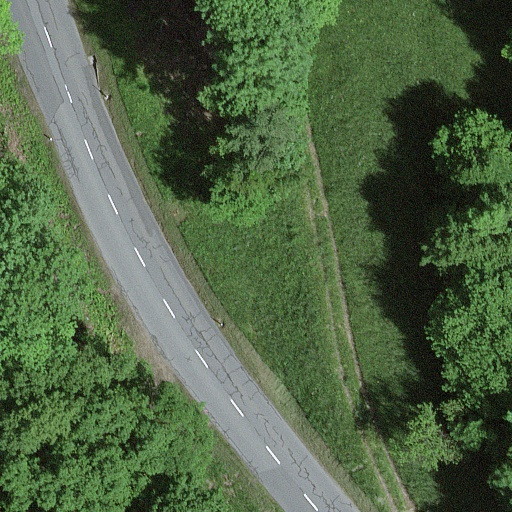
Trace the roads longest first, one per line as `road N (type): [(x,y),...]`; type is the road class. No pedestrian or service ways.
road 1 (secondary): [(36,0),(86,143),(180,327),(320,511)]
road 2 (track): [(276,0),(355,391),(404,511)]
